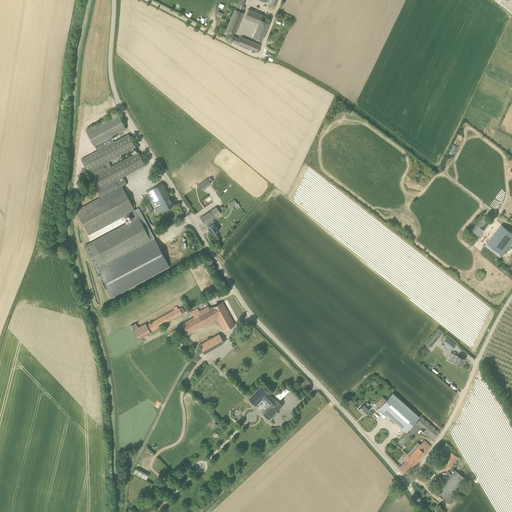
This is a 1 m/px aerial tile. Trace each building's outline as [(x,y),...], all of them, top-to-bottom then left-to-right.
[(244,6),(234,2),(232,8),(235,9),(226,31),(234,34),(243,12),(242,12),(244,6)] [(269,23),(263,21),(265,16),(263,15),(248,9),(245,18),(259,24),(253,37),(261,41),(269,23)] [(260,45),(241,37),(240,39),(233,36),(231,41),(257,52),(260,45)] [(129,134),(114,142),(111,137),(126,129),(118,114),(87,131),(98,151),(81,159),(88,172),(90,178),(91,178),(97,190),(100,197),(76,210),(89,234),(129,213),(133,220),(93,242),(84,246),(97,269),(99,267),(150,240),(135,210),(122,186),(127,184),(123,177),(145,165),(138,152),(112,167),(109,161),(135,147),(129,134)] [(208,178),(198,185),(202,190),(211,183),(208,178)] [(155,208),(158,214),(173,205),(162,184),(147,192),(155,206),(161,203),(162,205),(155,208)] [(231,208),(237,204),(234,199),(228,203),(231,208)] [(149,203),(143,206),(147,214),(153,211),(149,203)] [(212,219),(221,213),(216,207),(201,218),(205,224),(207,223),(209,227),(208,228),(213,235),(219,231),(215,225),(216,224),(212,219)] [(150,240),(99,267),(103,274),(115,296),(170,267),(157,242),(155,238),(139,208),(135,210),(150,240)] [(484,230),(481,228),(489,219),(484,215),(471,229),(478,236),(484,230)] [(488,244),(485,247),(499,259),(511,242),(511,233),(501,225),(498,230),(487,243),(488,244)] [(200,314),(197,308),(191,312),(194,317),(182,324),(187,333),(217,317),(225,331),(235,325),(222,302),(200,314)] [(183,314),(179,307),(148,325),(152,332),(170,322),(169,321),(174,318),(183,314)] [(438,329),(429,340),(433,344),(441,334),(442,332),(438,329)] [(174,330),(167,334),(169,338),(176,334),(174,330)] [(203,354),(219,345),(224,342),(219,334),(199,345),(203,354)] [(442,341),(445,344),(444,345),(449,349),(450,348),(451,349),(455,344),(446,337),(442,341)] [(451,358),(450,357),(448,360),(453,363),(460,366),(461,363),(463,364),(465,358),(461,356),(460,357),(453,354),(451,358)] [(262,385),(250,397),(248,399),(255,406),(262,399),(269,407),(263,413),(269,419),(276,412),(277,413),(279,411),(280,411),(278,410),(282,406),(276,400),(275,401),(268,393),(269,392),(262,385)] [(280,394),(279,394),(278,396),(279,397),(280,396),(283,398),(289,390),(284,387),(280,394)] [(394,390),(380,405),(407,430),(421,416),(394,390)] [(364,415),(369,410),(366,407),(369,404),(367,402),(363,404),(358,409),(364,415)] [(432,439),(439,431),(422,417),(416,424),(398,443),(402,447),(420,427),(432,439)] [(441,451),(448,453),(451,445),(444,443),(441,451)] [(407,473),(427,450),(421,444),(420,444),(410,456),(406,453),(402,459),(405,462),(400,467),(407,473)] [(439,468),(446,473),(447,471),(458,457),(452,452),(439,468)] [(133,473),(146,480),(149,474),(136,467),(133,473)] [(447,471),(446,473),(450,476),(437,493),(450,503),(467,480),(454,470),(451,474),(447,471)]
